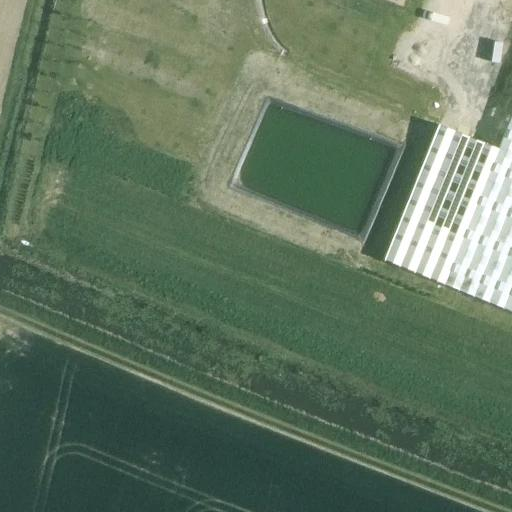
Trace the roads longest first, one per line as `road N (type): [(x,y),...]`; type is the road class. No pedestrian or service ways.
road 1 (track): [(509,511),(0,309)]
road 2 (track): [(0,130),(30,0)]
